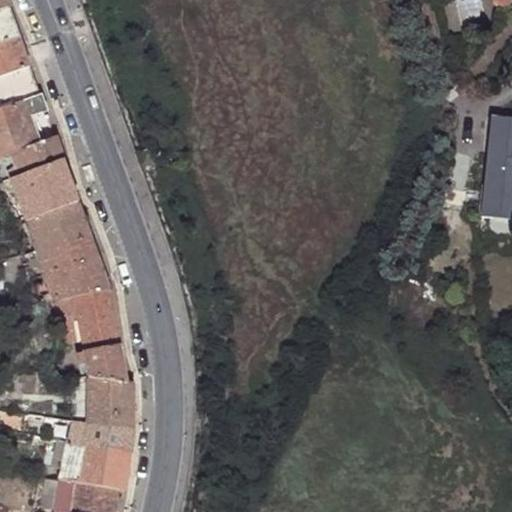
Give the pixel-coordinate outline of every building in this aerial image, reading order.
[(511,5),(511,2),(511,0),(495,0),(498,6),(505,8),(508,8),(511,5)] [(0,44),(18,37),(8,9),(0,11),(0,44)] [(0,76),(28,66),(18,37),(0,44),(0,76)] [(0,158),(9,155),(39,144),(30,117),(45,112),(28,66),(0,76),(0,158)] [(511,119),(494,118),(483,219),(511,221),(511,119)] [(39,144),(9,155),(14,169),(8,171),(11,180),(26,222),(27,222),(78,203),(64,164),(54,138),(39,144)] [(26,222),(11,180),(3,183),(19,225),(26,222)] [(78,203),(27,222),(37,250),(39,256),(47,253),(91,237),(78,203)] [(99,259),(91,237),(47,253),(39,256),(41,262),(46,275),(99,259)] [(39,256),(37,250),(23,254),(25,261),(39,256)] [(41,262),(39,256),(25,261),(27,266),(41,262)] [(110,290),(99,259),(46,275),(50,287),(55,301),(74,297),(110,290)] [(14,263),(0,265),(3,276),(10,275),(16,273),(14,263)] [(3,276),(5,287),(12,285),(10,275),(3,276)] [(55,301),(50,287),(43,290),(48,305),(52,304),(56,304),(55,301)] [(121,347),(110,290),(74,297),(80,333),(81,340),(83,352),(84,355),(121,347)] [(80,333),(74,297),(55,301),(56,304),(52,304),(65,336),(80,333)] [(81,340),(80,333),(65,336),(68,342),(74,341),(81,340)] [(83,352),(81,340),(74,341),(76,354),(83,352)] [(128,385),(121,347),(84,355),(78,356),(80,367),(87,366),(89,378),(128,385)] [(87,366),(80,367),(82,379),(89,378),(87,366)] [(133,385),(128,385),(89,378),(86,423),(133,433),(133,385)] [(130,454),(133,433),(86,423),(82,444),(130,454)] [(67,440),(51,437),(45,466),(62,469),(67,440)] [(126,492),(130,454),(82,444),(67,440),(62,469),(61,479),(119,491),(126,492)] [(115,511),(119,491),(61,479),(54,511),(115,511)]
